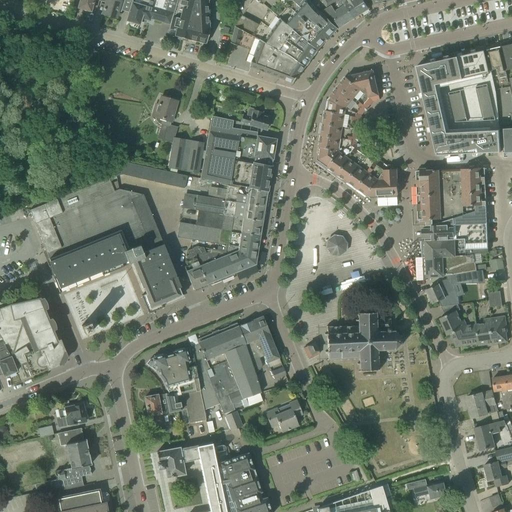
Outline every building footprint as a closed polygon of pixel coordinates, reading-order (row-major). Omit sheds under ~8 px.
[(79,0),(80,0),(78,8),(83,10),(84,11),(87,12),(89,11),(91,12),(93,0),(79,0)] [(99,0),(99,1),(100,1),(100,0),(106,0),(102,14),(116,18),(118,11),(121,11),(120,12),(121,12),(124,0),(99,0)] [(150,19),(170,25),(174,12),(173,12),(177,0),(140,0),(139,5),(132,3),(126,21),(128,22),(128,23),(130,25),(133,24),(133,23),(139,25),(141,18),(149,21),(150,19)] [(174,12),(170,25),(169,29),(176,31),(174,37),(190,41),(190,40),(206,44),(210,28),(209,28),(207,1),(209,1),(208,0),(177,0),(173,12),(174,12)] [(276,3),(270,10),(318,50),(325,42),(326,43),(330,37),(338,29),(327,18),(321,12),(320,13),(315,8),(308,0),(284,0),(285,1),(283,2),(276,3)] [(308,0),(315,8),(320,13),(321,12),(327,18),(331,15),(339,28),(354,19),(341,0),(308,0)] [(341,0),(354,19),(362,13),(353,0),(341,0)] [(353,0),(362,13),(369,9),(362,0),(353,0)] [(260,25),(253,36),(291,56),(306,67),(318,50),(270,10),(270,9),(260,25)] [(242,16),(235,26),(241,30),(248,19),(242,16)] [(241,30),(247,33),(254,22),(248,19),(241,30)] [(247,33),(253,36),(260,25),(254,22),(247,33)] [(231,43),(237,46),(241,30),(235,26),(231,43)] [(239,46),(243,47),(247,33),(241,30),(237,46),(239,47),(239,46)] [(243,47),(249,50),(253,36),(247,33),(243,47)] [(253,36),(249,50),(250,50),(246,61),(252,64),(251,67),(260,71),(265,73),(294,83),(298,78),(300,75),(300,74),(306,67),(291,56),(253,36)] [(511,44),(501,47),(506,71),(510,90),(511,107),(511,44)] [(511,124),(511,107),(510,90),(506,71),(501,47),(487,50),(487,52),(496,90),(497,94),(499,120),(500,125),(511,124)] [(432,64),(416,67),(423,94),(437,157),(500,153),(499,115),(496,90),(487,52),(432,64)] [(368,195),(370,196),(377,196),(377,204),(398,203),(397,195),(398,195),(398,193),(397,193),(397,190),(399,190),(398,179),(397,179),(397,165),(386,166),(372,156),(370,159),(368,158),(371,154),(356,144),(358,132),(354,131),(354,129),(359,130),(360,124),(355,123),(356,121),(360,121),(361,115),(358,113),(359,111),(362,114),(371,103),(367,101),(370,98),(372,97),(373,101),(380,100),(373,71),(348,77),(347,78),(346,77),(345,78),(330,97),(331,98),(328,100),(327,111),(325,111),(325,112),(319,146),(319,147),(321,148),(319,155),(318,160),(322,163),(322,162),(328,166),(327,168),(328,169),(366,196),(367,196),(368,195)] [(153,114),(152,117),(155,118),(154,118),(158,123),(162,125),(167,127),(163,140),(172,143),(174,137),(177,127),(170,125),(173,114),(177,102),(161,97),(158,105),(156,104),(153,114)] [(268,125),(270,117),(262,114),(262,113),(253,110),(251,118),(242,116),(239,128),(249,131),(250,126),(261,128),(261,127),(267,129),(268,125)] [(212,118),(203,179),(229,185),(229,186),(247,190),(248,187),(267,192),(268,189),(272,166),(271,166),(276,140),(256,136),(256,139),(215,133),(217,119),(212,118)] [(511,128),(503,129),(503,142),(503,154),(504,158),(510,158),(511,157),(511,128)] [(172,143),(167,168),(179,170),(186,171),(198,174),(203,143),(174,137),(172,143)] [(116,176),(122,175),(125,162),(113,159),(116,176)] [(122,175),(128,176),(131,164),(125,162),(122,175)] [(128,176),(134,178),(137,165),(131,164),(128,176)] [(134,178),(141,179),(143,166),(137,165),(134,178)] [(141,179),(147,180),(150,168),(143,166),(141,179)] [(147,180),(153,182),(156,169),(150,168),(147,180)] [(424,226),(425,241),(441,240),(465,239),(465,249),(488,249),(485,168),(416,171),(417,208),(419,208),(420,226),(424,226)] [(153,182),(159,183),(162,171),(156,169),(153,182)] [(159,183),(165,185),(168,172),(162,171),(159,183)] [(165,185),(172,186),(174,173),(168,172),(165,185)] [(172,186),(178,187),(180,175),(174,173),(172,186)] [(180,175),(178,187),(184,189),(187,176),(180,175)] [(146,294),(141,295),(148,313),(163,307),(161,303),(183,294),(143,195),(119,189),(114,191),(109,178),(29,210),(56,278),(54,279),(59,292),(133,263),(146,294)] [(211,198),(265,207),(267,192),(248,187),(247,190),(229,186),(227,186),(227,189),(216,188),(215,195),(211,195),(211,198)] [(184,193),(181,208),(198,211),(205,212),(263,222),(265,207),(211,198),(184,193)] [(198,211),(195,225),(203,226),(203,227),(260,236),(263,222),(205,212),(198,211)] [(218,244),(226,245),(258,250),(260,236),(203,227),(203,226),(195,225),(179,222),(177,238),(218,244)] [(335,258),(351,246),(340,232),(324,244),(335,258)] [(425,241),(426,258),(443,257),(455,257),(455,256),(466,256),(468,256),(474,254),(488,252),(488,249),(465,249),(465,239),(441,240),(425,241)] [(218,244),(217,250),(225,251),(234,273),(255,265),(258,250),(226,245),(218,244)] [(198,246),(193,248),(208,284),(234,273),(225,251),(217,250),(216,250),(207,248),(209,251),(206,253),(203,248),(198,246)] [(208,284),(193,248),(187,251),(188,255),(186,256),(187,260),(185,262),(186,266),(184,267),(193,290),(208,284)] [(447,276),(447,277),(457,275),(463,274),(477,271),(474,254),(468,256),(466,256),(455,256),(455,257),(443,257),(426,258),(426,278),(443,277),(443,275),(446,274),(447,277),(447,276)] [(504,269),(502,260),(490,262),(491,267),(492,271),(504,269)] [(457,275),(447,277),(447,283),(457,283),(464,283),(463,274),(457,275)] [(120,283),(108,288),(113,298),(124,293),(120,283)] [(439,301),(441,307),(457,305),(457,304),(456,298),(455,294),(447,298),(447,297),(445,298),(439,285),(427,290),(433,303),(439,301)] [(488,293),(489,301),(501,299),(500,291),(488,293)] [(7,344),(20,365),(26,378),(59,365),(65,352),(59,340),(57,341),(39,299),(10,305),(0,308),(0,336),(5,345),(7,344)] [(501,299),(489,301),(490,308),(502,306),(501,299)] [(457,305),(441,307),(442,307),(441,307),(445,316),(439,318),(447,336),(450,335),(456,347),(478,344),(475,324),(467,325),(464,320),(461,321),(457,311),(460,310),(457,305)] [(327,351),(325,352),(325,353),(327,353),(328,359),(326,360),(327,361),(328,360),(334,360),(334,361),(335,361),(335,359),(340,359),(340,361),(341,361),(341,359),(358,358),(359,371),(377,370),(377,351),(394,350),(395,352),(396,351),(395,350),(400,345),(402,344),(401,343),(399,343),(400,337),(401,336),(401,335),(399,336),(395,332),(395,330),(394,330),(394,331),(390,332),(390,319),(378,320),(378,319),(376,319),(376,314),(377,312),(376,311),(375,312),(359,313),(357,311),(356,312),(357,314),(358,320),(355,320),(355,321),(358,321),(358,326),(353,326),(353,324),(351,325),(351,326),(346,326),(346,325),(345,325),(345,326),(339,327),(339,325),(338,325),(338,327),(333,327),(333,325),(332,325),(332,327),(328,327),(327,326),(326,327),(327,328),(327,334),(324,334),(324,335),(326,335),(327,351)] [(262,317),(251,321),(265,355),(264,356),(267,363),(279,358),(262,317)] [(505,317),(491,319),(493,328),(490,329),(493,345),(494,345),(494,344),(507,342),(506,332),(507,332),(505,317)] [(483,323),(475,324),(478,344),(478,346),(491,344),(491,346),(493,345),(490,329),(493,328),(491,319),(483,320),(483,323)] [(251,321),(238,327),(245,344),(248,354),(254,371),(258,369),(259,369),(260,368),(261,367),(261,365),(261,364),(259,358),(264,356),(265,355),(251,321)] [(81,326),(85,334),(93,331),(90,322),(81,326)] [(199,344),(191,347),(203,410),(219,404),(223,414),(242,407),(243,408),(262,401),(259,393),(260,393),(254,371),(248,354),(245,344),(238,327),(198,343),(199,344)] [(303,348),(308,359),(320,353),(314,343),(303,348)] [(206,420),(203,410),(191,347),(152,358),(149,361),(146,364),(156,371),(158,371),(159,375),(162,380),(168,393),(164,394),(168,413),(181,410),(184,424),(206,420)] [(0,366),(4,377),(17,372),(10,356),(6,349),(0,351),(0,366)] [(271,372),(274,380),(286,375),(282,367),(271,372)] [(510,405),(510,404),(509,405),(505,377),(492,378),(494,392),(501,391),(501,392),(503,410),(510,409),(510,405)] [(466,397),(472,418),(488,414),(494,412),(493,406),(495,405),(492,391),(482,394),(482,393),(466,397)] [(168,413),(164,394),(157,396),(157,395),(144,397),(149,420),(155,419),(158,431),(166,429),(170,429),(167,413),(168,413)] [(278,424),(281,432),(298,426),(295,417),(302,414),(297,400),(287,404),(289,409),(278,413),(276,409),(265,413),(271,427),(278,424)] [(60,418),(56,418),(59,428),(69,426),(68,425),(74,424),(74,426),(79,425),(78,423),(86,421),(82,405),(59,410),(60,418)] [(225,415),(227,422),(231,431),(242,427),(236,411),(225,415)] [(478,443),(477,444),(476,445),(477,449),(478,450),(480,449),(480,450),(495,447),(492,434),(500,432),(499,427),(506,425),(504,420),(502,412),(497,413),(499,422),(474,428),(478,443)] [(209,432),(215,431),(213,420),(207,422),(209,432)] [(37,429),(39,438),(45,436),(51,435),(53,434),(51,426),(37,429)] [(70,468),(55,471),(56,479),(50,481),(34,484),(36,492),(51,489),(62,487),(62,490),(83,486),(81,477),(91,474),(89,465),(91,464),(85,440),(84,440),(81,428),(57,433),(60,446),(65,445),(70,468)] [(271,511),(267,497),(262,499),(260,493),(262,493),(256,475),(254,476),(253,470),(254,470),(248,453),(218,463),(219,467),(217,467),(213,450),(222,448),(220,441),(221,441),(221,440),(182,448),(180,449),(179,448),(156,452),(158,463),(157,463),(158,470),(164,468),(166,478),(185,474),(182,463),(199,459),(210,511),(206,511),(271,511)] [(498,462),(484,465),(488,481),(494,479),(496,487),(508,484),(506,476),(501,477),(500,469),(507,468),(505,460),(511,458),(511,447),(495,452),(498,462)] [(445,496),(442,482),(417,488),(415,482),(411,483),(415,497),(428,494),(429,500),(445,496)] [(387,484),(381,486),(386,501),(392,499),(388,489),(388,488),(387,484)] [(395,511),(392,499),(386,501),(381,486),(369,490),(305,511),(395,511)] [(106,511),(105,504),(101,505),(98,489),(55,498),(58,511),(57,511),(106,511)]
